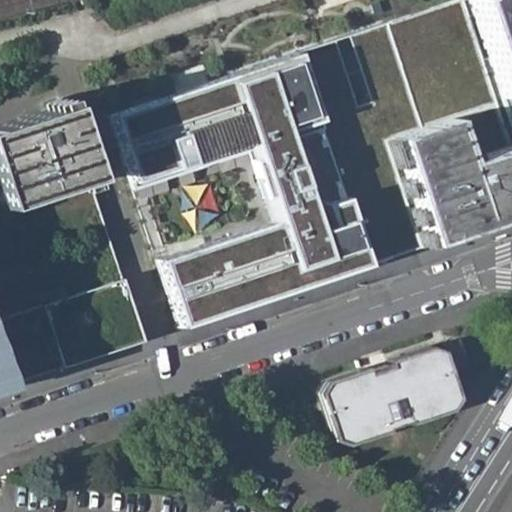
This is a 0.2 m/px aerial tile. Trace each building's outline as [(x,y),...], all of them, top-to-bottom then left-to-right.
[(511,109),(498,114),(461,0),(445,0),(299,49),(323,120),(281,134),(305,208),(348,193),(366,248),(370,261),(411,248),(379,150),(439,130),(454,173),(510,155),(511,161),(511,109)] [(511,0),(461,0),(498,114),(511,109),(511,0)] [(299,49),(105,114),(129,186),(242,148),(266,220),(153,258),(176,325),(370,261),(366,248),(348,193),(305,208),(281,134),(323,120),(299,49)] [(59,101),(0,121),(0,182),(7,204),(84,179),(59,101)] [(439,130),(379,150),(411,248),(511,212),(511,161),(510,155),(454,173),(439,130)] [(0,381),(61,362),(36,289),(112,264),(99,226),(84,179),(7,204),(0,182),(0,381)] [(137,337),(112,264),(36,289),(61,362),(137,337)] [(332,434),(345,440),(447,405),(455,391),(442,351),(428,344),(325,378),(318,391),(332,434)]
